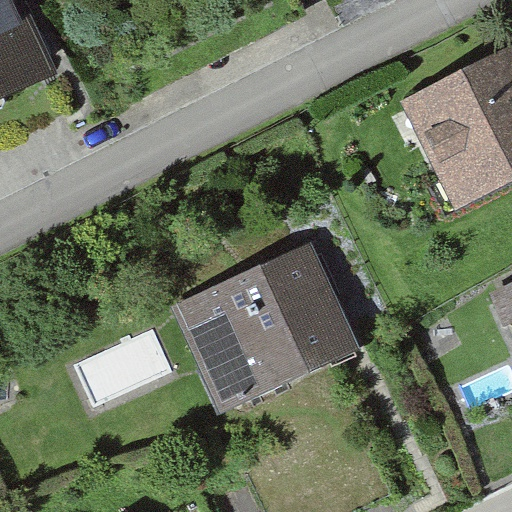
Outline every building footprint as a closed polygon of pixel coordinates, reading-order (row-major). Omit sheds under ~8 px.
[(108,0),(123,30),(185,0),(108,0)] [(15,32),(0,39),(0,158),(61,131),(15,32)] [(511,41),(399,100),(458,215),(511,186),(511,41)] [(299,226),(164,284),(221,416),(356,359),(299,226)] [(511,286),(493,295),(507,326),(511,323),(511,286)] [(351,431),(247,477),(263,511),(363,511),(384,503),(351,431)]
